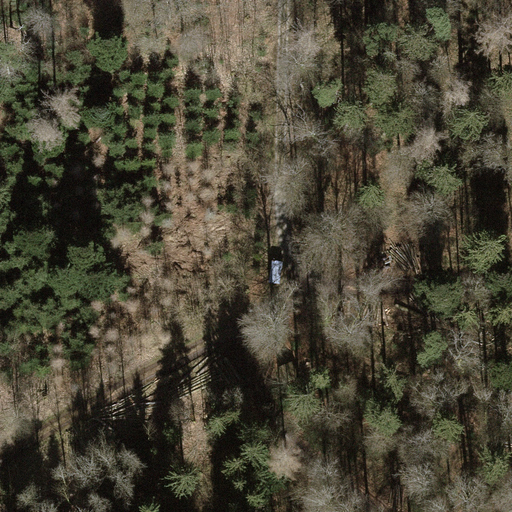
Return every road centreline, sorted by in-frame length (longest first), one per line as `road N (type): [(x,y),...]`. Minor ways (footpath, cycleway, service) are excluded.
road 1 (track): [(0,453),(261,298)]
road 2 (track): [(261,298),(287,0)]
road 3 (track): [(511,276),(261,298)]
road 4 (track): [(361,511),(298,465),(205,337)]
